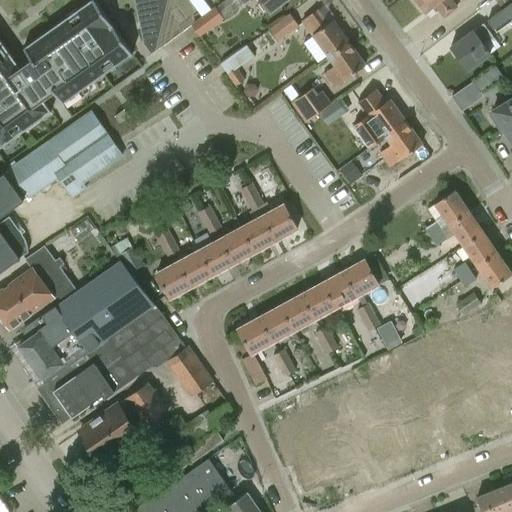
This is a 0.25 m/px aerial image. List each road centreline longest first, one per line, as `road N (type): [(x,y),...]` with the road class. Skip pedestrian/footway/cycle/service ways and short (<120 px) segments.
road 1 (residential): [(286,511),(212,335),(211,315),(464,151)]
road 2 (residential): [(464,151),(357,0)]
road 3 (residential): [(361,511),(511,451)]
road 4 (tertiary): [(73,511),(0,414)]
